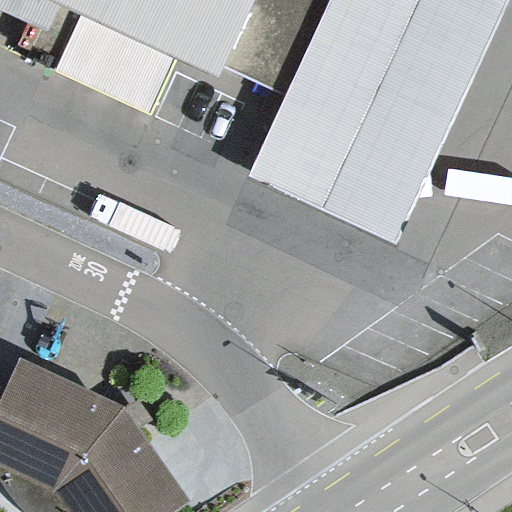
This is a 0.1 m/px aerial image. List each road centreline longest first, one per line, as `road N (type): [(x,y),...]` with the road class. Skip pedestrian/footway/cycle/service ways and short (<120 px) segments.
road 1 (residential): [(329,511),(201,339),(0,238)]
road 2 (primary): [(511,421),(373,511)]
